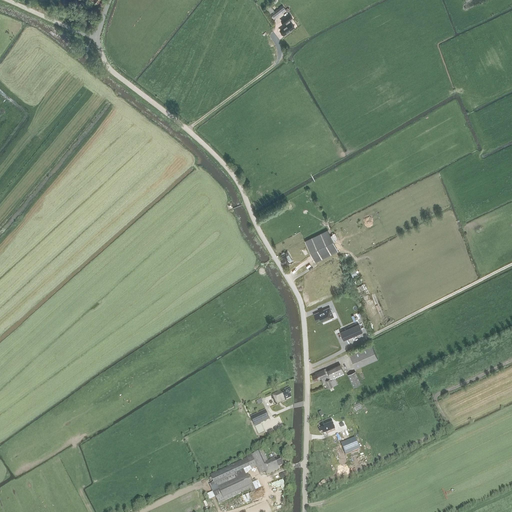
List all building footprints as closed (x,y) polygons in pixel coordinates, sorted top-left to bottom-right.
[(287,25),(280,30),(284,35),(291,30),(291,29),(293,27),(289,21),(286,23),(287,25)] [(338,251),(327,230),(304,242),(315,263),(338,251)] [(293,261),(287,251),(284,253),(284,252),(281,254),(282,256),(283,258),(280,260),(283,264),(285,262),(287,265),(293,261)] [(333,317),(332,314),(329,308),(314,315),(317,321),(321,319),(322,321),(329,318),(333,317)] [(362,332),(359,324),(340,332),(344,341),(362,332)] [(378,359),(371,344),(349,354),(356,368),(378,359)] [(326,369),(315,374),(315,375),(312,376),(314,381),(316,380),(317,381),(323,378),(328,388),(338,384),(335,378),(344,374),(340,365),(327,371),(326,369)] [(361,384),(355,372),(347,375),(353,388),(361,384)] [(291,397),(289,393),(291,392),(289,388),(284,390),(283,389),(271,395),(276,405),(285,401),(285,400),(291,397)] [(353,412),(365,407),(363,403),(351,409),(353,412)] [(269,419),(265,410),(250,417),(254,426),(269,419)] [(350,425),(354,423),(352,417),(344,419),(347,430),(351,429),(350,425)] [(326,432),(334,428),(331,419),(322,423),(324,426),(318,428),(320,432),(322,431),(323,434),(326,432)] [(357,450),(352,438),(341,443),(345,455),(357,450)] [(277,459),(276,457),(276,458),(273,452),(268,455),(270,460),(268,461),(263,450),(251,455),(246,457),(251,468),(256,466),(260,474),(265,471),(266,475),(279,469),(278,467),(283,465),(280,457),(277,459)] [(252,484),(247,473),(218,487),(223,498),(252,484)]
